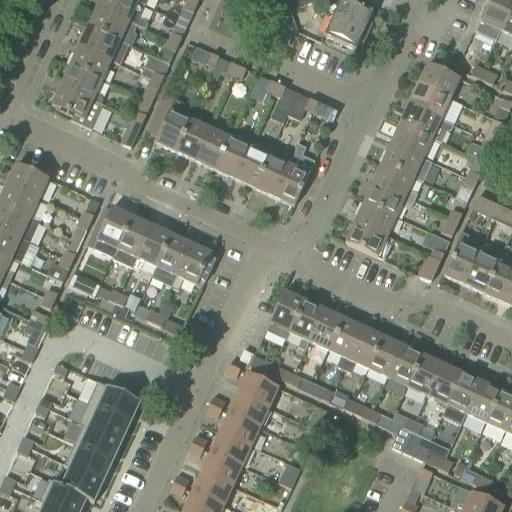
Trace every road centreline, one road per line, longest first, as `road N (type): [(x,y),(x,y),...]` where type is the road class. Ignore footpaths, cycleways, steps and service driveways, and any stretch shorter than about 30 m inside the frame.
road 1 (residential): [(267,245),(0,122)]
road 2 (residential): [(142,511),(267,245)]
road 3 (residential): [(511,343),(417,300),(398,306),(295,260)]
road 4 (residential): [(295,260),(366,106)]
road 5 (residential): [(366,106),(289,68),(264,0)]
